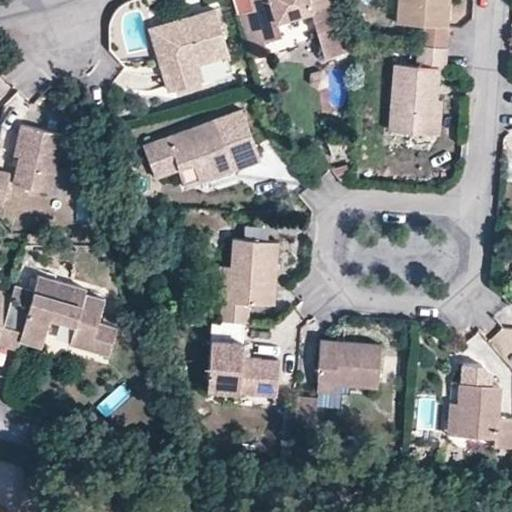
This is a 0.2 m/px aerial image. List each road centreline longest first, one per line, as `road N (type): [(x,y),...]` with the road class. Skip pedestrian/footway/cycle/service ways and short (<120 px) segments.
road 1 (residential): [(473,207),(359,203),(343,211),(331,246),(334,266),(357,297),(432,300),(453,286),(470,230)]
road 2 (residential): [(492,0),(473,207)]
road 3 (residential): [(0,427),(201,476)]
